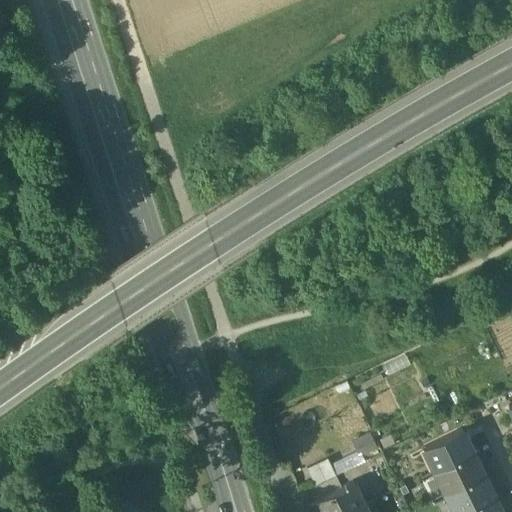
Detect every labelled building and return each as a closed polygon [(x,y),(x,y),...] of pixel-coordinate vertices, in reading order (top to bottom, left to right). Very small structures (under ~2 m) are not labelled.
[(461,429),(429,445),(440,467),(473,451),(461,429)] [(473,451),(440,467),(451,490),(484,474),(473,451)] [(484,474),(451,490),(461,511),(463,511),(495,497),(484,474)] [(335,475),(314,485),(320,497),(341,487),(335,475)] [(320,497),(314,500),(320,511),(346,511),(358,507),(365,503),(354,481),(341,487),(320,497)] [(105,511),(140,511),(125,495),(105,511)] [(502,511),(495,497),(463,511),(502,511)]
